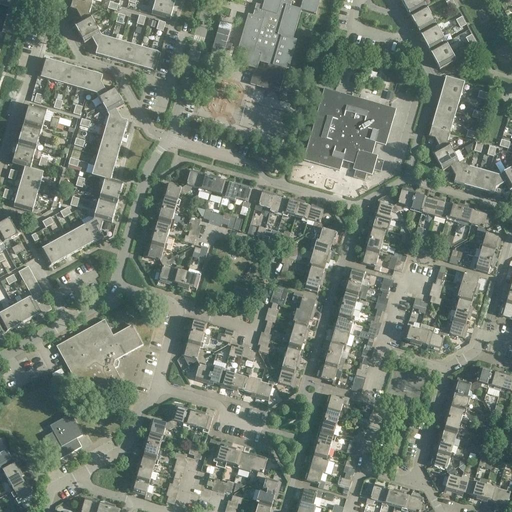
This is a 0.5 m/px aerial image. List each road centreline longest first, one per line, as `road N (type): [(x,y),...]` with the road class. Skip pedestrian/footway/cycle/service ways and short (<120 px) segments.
road 1 (residential): [(116,290),(211,0)]
road 2 (residential): [(43,511),(49,493),(126,451),(136,410),(158,387),(178,313)]
road 3 (residential): [(178,313),(249,333),(258,325),(277,257),(270,247),(207,229)]
road 4 (residential): [(0,188),(45,26),(62,0)]
road 5 (residential): [(425,486),(415,470),(444,371)]
